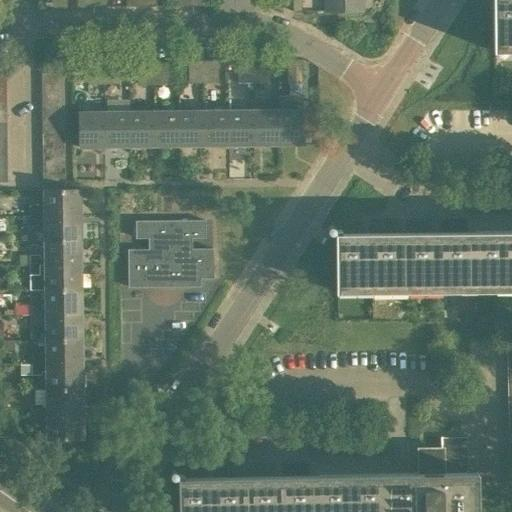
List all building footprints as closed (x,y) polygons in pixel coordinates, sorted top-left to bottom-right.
[(50,0),(51,9),(67,8),(66,0),(50,0)] [(77,0),(77,8),(92,8),(91,0),(77,0)] [(301,0),(292,0),(293,12),(302,12),(301,0)] [(363,12),(362,0),(324,0),(325,12),(363,12)] [(511,0),(491,0),(492,51),(511,50),(511,0)] [(303,82),(303,60),(287,60),(288,83),(303,82)] [(188,84),(203,84),(203,61),(188,61),(188,84)] [(218,61),(203,61),(203,84),(218,83),(218,61)] [(238,83),(253,83),(252,61),(238,61),(238,83)] [(267,61),(252,61),(253,83),(267,83),(267,61)] [(90,85),(104,85),(104,62),(89,63),(90,85)] [(118,62),(104,62),(104,85),(119,84),(118,62)] [(139,84),(153,84),(153,62),(138,62),(139,84)] [(168,62),(153,62),(153,84),(168,84),(168,62)] [(42,74),(42,86),(63,86),(63,74),(42,74)] [(42,98),(64,98),(63,86),(42,86),(42,98)] [(42,110),(64,110),(64,98),(42,98),(42,110)] [(42,122),(64,122),(64,110),(42,110),(42,122)] [(302,110),(277,111),(277,145),(303,145),(303,143),(302,110)] [(178,112),(179,147),(204,146),(203,111),(178,112)] [(203,111),(204,146),(228,146),(228,111),(203,111)] [(228,111),(228,146),(253,146),(252,111),(228,111)] [(252,111),(253,146),(277,145),(277,111),(252,111)] [(129,148),(128,112),(104,113),(104,148),(129,148)] [(128,112),(129,148),(154,147),(153,112),(128,112)] [(153,112),(154,147),(179,147),(178,112),(153,112)] [(79,148),(104,148),(104,113),(79,113),(79,148)] [(42,134),(64,134),(64,122),(42,122),(42,134)] [(43,146),(64,146),(64,134),(42,134),(43,146)] [(43,158),(64,158),(64,146),(43,146),(43,158)] [(43,170),(65,170),(64,158),(43,158),(43,170)] [(65,182),(65,170),(43,170),(43,182),(65,182)] [(28,206),(28,215),(79,215),(79,190),(43,190),(43,207),(38,207),(38,205),(28,206)] [(43,240),(80,240),(79,215),(28,215),(28,226),(38,226),(38,225),(43,225),(43,240)] [(211,249),(189,250),(189,239),(203,239),(203,222),(135,223),(135,240),(146,240),(146,250),(126,251),(126,288),(198,287),(198,279),(212,279),(211,249)] [(511,231),(475,232),(335,233),(335,292),(511,290),(511,231)] [(29,265),(80,264),(80,240),(43,240),(44,257),(39,257),(39,255),(28,255),(29,265)] [(29,290),(44,290),(80,289),(80,264),(29,265),(29,290)] [(18,315),(29,315),(81,314),(80,289),(44,290),(44,306),(39,306),(39,304),(17,305),(18,315)] [(45,340),(81,340),(81,314),(29,315),(29,325),(39,325),(39,323),(44,323),(45,340)] [(13,340),(0,340),(0,350),(13,351),(13,340)] [(30,364),(81,363),(81,340),(45,340),(45,356),(40,356),(40,354),(30,354),(30,364)] [(84,363),(81,363),(30,364),(30,374),(40,374),(40,372),(45,372),(45,390),(82,390),(81,372),(84,371),(84,363)] [(31,414),(82,414),(82,390),(45,390),(45,405),(40,406),(40,404),(30,404),(31,414)] [(82,439),(82,414),(31,414),(31,424),(41,424),(41,422),(45,422),(46,440),(82,439)] [(422,450),(423,451),(412,463),(411,462),(410,463),(411,464),(407,468),(407,474),(318,475),(178,479),(179,511),(478,511),(477,472),(455,472),(455,459),(451,459),(450,423),(426,424),(427,447),(423,450),(422,449),(422,450)]
